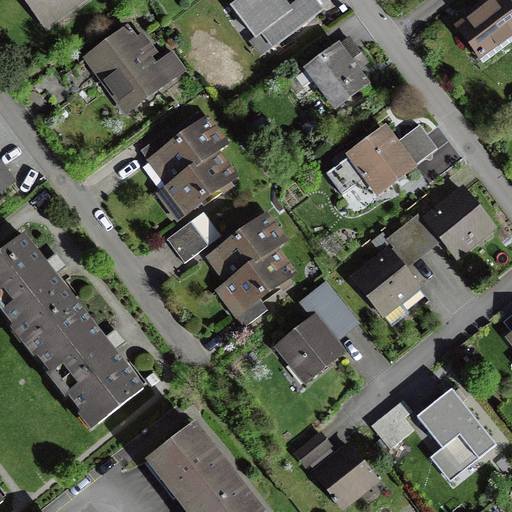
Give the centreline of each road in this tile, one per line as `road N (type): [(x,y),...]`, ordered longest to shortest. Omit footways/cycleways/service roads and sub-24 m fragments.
road 1 (residential): [(0,93),(200,362)]
road 2 (residential): [(389,38),(511,205)]
road 3 (residential): [(358,406),(511,288)]
